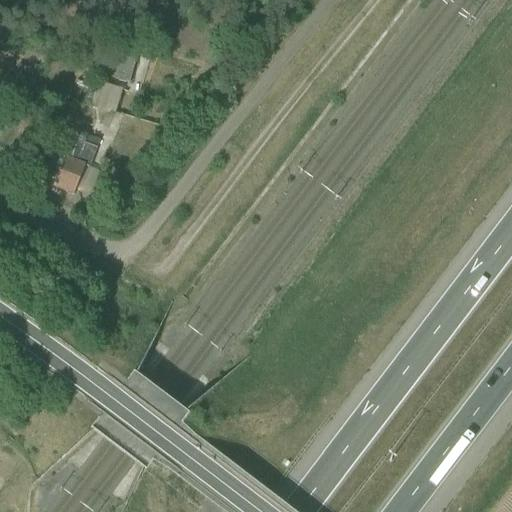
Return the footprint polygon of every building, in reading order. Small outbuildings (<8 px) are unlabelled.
[(193,50),(192,21),(156,22),(156,50),(193,50)] [(119,82),(126,56),(110,52),(103,78),(119,82)] [(177,60),(147,59),(147,75),(176,77),(177,60)] [(86,79),(83,104),(108,107),(112,82),(86,79)] [(41,182),(73,195),(85,166),(89,167),(100,141),(74,131),(63,157),(53,153),(41,182)]
